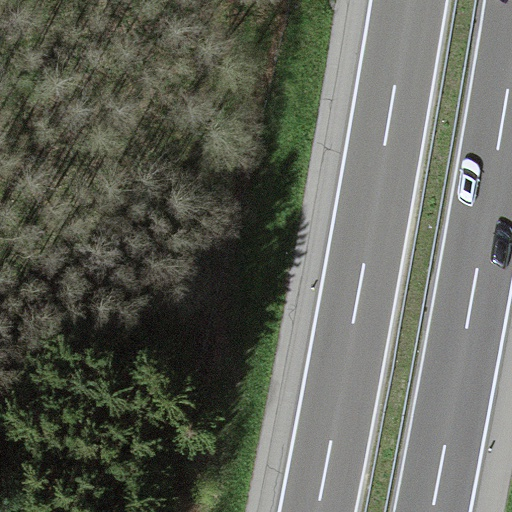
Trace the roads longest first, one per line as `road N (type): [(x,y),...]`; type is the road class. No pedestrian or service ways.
road 1 (motorway): [(408,0),(316,511)]
road 2 (motorway): [(431,511),(511,62)]
